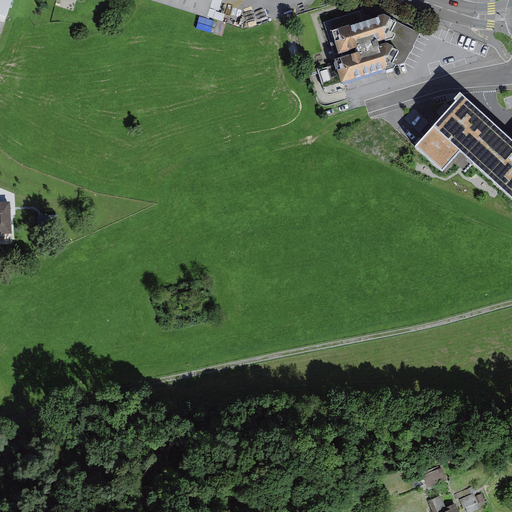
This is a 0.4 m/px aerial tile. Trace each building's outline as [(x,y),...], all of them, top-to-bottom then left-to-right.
[(0,0),(0,17),(11,21),(17,0),(0,0)] [(216,0),(149,0),(211,19),(216,0)] [(402,68),(399,66),(403,65),(408,64),(423,35),(424,34),(388,15),(375,19),(374,15),(368,17),(366,11),(327,23),(337,56),(343,54),(344,57),(363,51),(364,55),(340,63),(347,86),(392,72),(392,74),(401,72),(402,68)] [(511,140),(463,97),(416,149),(445,175),(462,156),(511,201),(511,140)] [(13,201),(0,202),(0,234),(15,233),(13,201)] [(193,290),(172,296),(165,309),(178,316),(201,309),(206,294),(193,290)] [(443,465),(432,470),(438,485),(450,480),(443,465)] [(477,491),(463,497),(470,511),(475,511),(485,507),(477,491)] [(463,511),(467,511),(461,497),(457,499),(463,511)] [(462,511),(459,503),(438,511),(462,511)]
